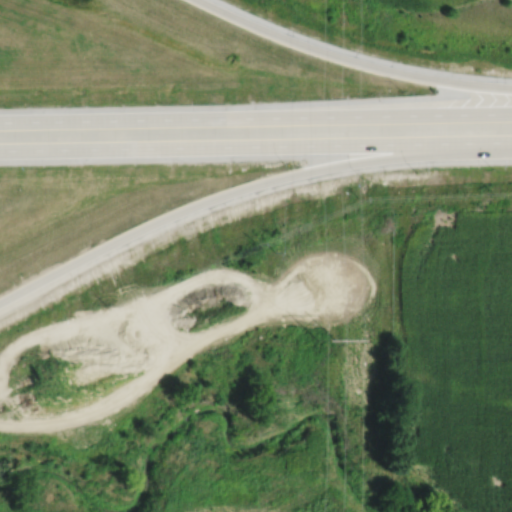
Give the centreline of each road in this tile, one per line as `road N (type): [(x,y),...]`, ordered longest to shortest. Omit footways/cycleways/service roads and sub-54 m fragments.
road 1 (trunk): [(0,302),(133,232),(253,185),(388,156),(511,147)]
road 2 (trunk): [(511,89),(439,82),(337,57),(198,0)]
road 3 (primary): [(210,147),(511,141)]
road 4 (primary): [(279,117),(0,121)]
road 5 (primary): [(511,113),(279,117)]
road 6 (primary): [(0,150),(210,147)]
